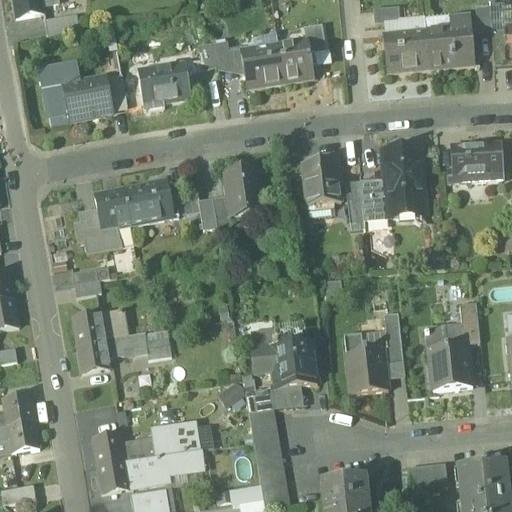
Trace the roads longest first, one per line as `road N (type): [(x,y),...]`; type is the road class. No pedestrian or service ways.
road 1 (residential): [(511,110),(294,129),(20,173)]
road 2 (residential): [(20,173),(79,511)]
road 3 (residential): [(511,433),(323,455)]
road 4 (residential): [(0,54),(20,173)]
